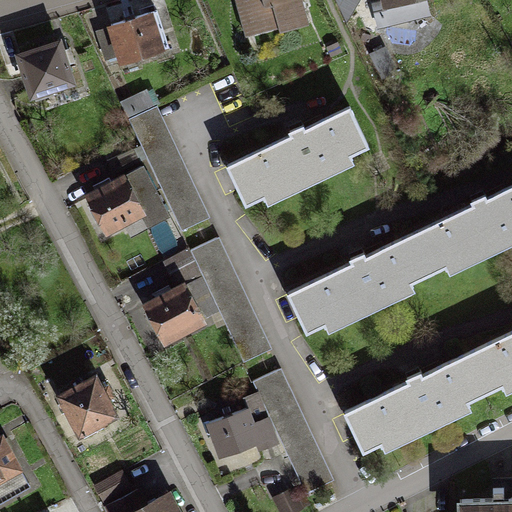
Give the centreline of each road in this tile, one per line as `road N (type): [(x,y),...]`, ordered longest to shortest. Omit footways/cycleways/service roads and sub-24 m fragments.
road 1 (residential): [(0,126),(209,511)]
road 2 (residential): [(343,511),(511,426)]
road 3 (residential): [(86,511),(16,379)]
